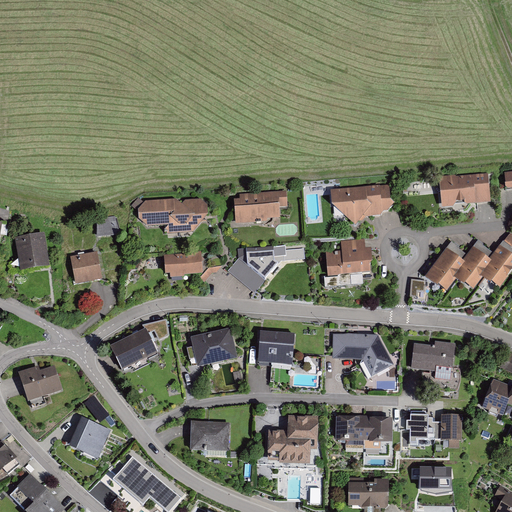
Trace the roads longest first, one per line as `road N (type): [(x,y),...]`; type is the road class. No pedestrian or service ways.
road 1 (residential): [(511,342),(447,321),(178,302),(137,312),(73,347)]
road 2 (residential): [(139,432),(218,401),(395,401)]
road 3 (residential): [(258,511),(183,477),(139,432)]
road 4 (residential): [(0,407),(100,511)]
